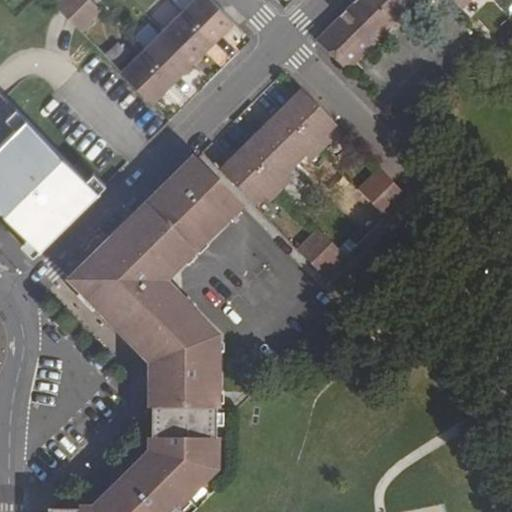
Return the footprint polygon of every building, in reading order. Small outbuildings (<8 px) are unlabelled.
[(58,0),(55,4),(68,18),(86,0),(58,0)] [(90,0),(86,0),(68,18),(83,32),(103,12),(90,0)] [(214,0),(194,0),(183,11),(213,40),(221,32),(223,35),(236,22),(214,0)] [(354,2),(314,41),(346,72),(420,0),(364,0),(359,6),(354,2)] [(449,0),(459,10),(469,0),(449,0)] [(183,11),(163,31),(195,63),(206,52),(204,50),(213,40),(183,11)] [(163,31),(142,51),(171,80),(180,73),(182,75),(195,63),(163,31)] [(124,42),(108,54),(117,65),(132,53),(124,42)] [(142,51),(122,72),(153,104),(165,91),(163,88),(171,80),(142,51)] [(302,89),(292,99),(297,106),(307,95),(302,89)] [(235,166),(225,177),(255,207),(276,186),(296,166),(315,147),(337,125),(307,95),(297,106),(292,99),(280,111),(270,120),(276,126),(266,136),(257,145),(251,140),(240,150),(230,161),(235,166)] [(7,118),(16,127),(25,118),(16,109),(7,118)] [(0,143),(0,207),(28,236),(41,249),(98,192),(85,179),(37,130),(25,118),(16,127),(0,143)] [(270,120),(260,130),(265,135),(266,136),(276,126),(270,120)] [(260,130),(251,140),(257,145),(265,135),(260,130)] [(197,159),(178,177),(200,201),(196,206),(217,227),(241,204),(197,159)] [(230,161),(219,171),(225,177),(235,166),(230,161)] [(380,169),(358,190),(386,218),(408,197),(380,169)] [(94,171),(85,179),(98,192),(107,184),(94,171)] [(164,279),(217,227),(196,206),(200,201),(178,177),(81,272),(89,281),(81,290),(153,363),(153,408),(216,408),(216,337),(164,283),(164,279)] [(319,228),(297,250),(325,277),(347,256),(319,228)] [(28,236),(20,243),(33,256),(41,249),(28,236)] [(182,511),(177,507),(208,476),(202,470),(215,457),(216,408),(153,408),(153,464),(133,484),(124,493),(106,511),(99,511),(50,511),(49,511),(182,511)] [(133,484),(153,464),(152,458),(130,480),(133,484)] [(99,511),(106,511),(124,493),(121,489),(99,511)]
